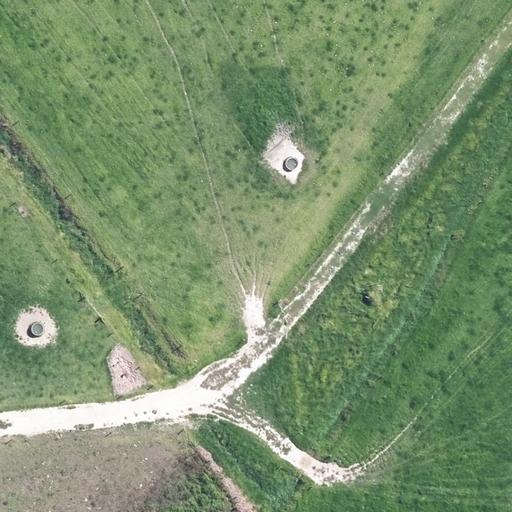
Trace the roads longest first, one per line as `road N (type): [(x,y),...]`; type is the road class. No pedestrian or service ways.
road 1 (track): [(511,47),(265,353),(184,403),(0,421)]
road 2 (track): [(343,485),(204,391)]
